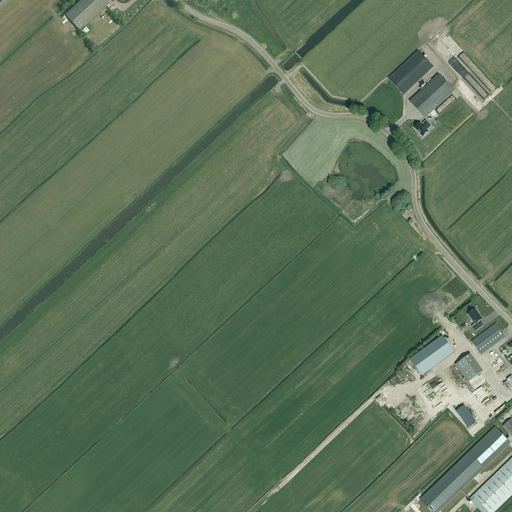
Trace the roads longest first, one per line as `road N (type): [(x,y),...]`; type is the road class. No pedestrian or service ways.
road 1 (tertiary): [(511,323),(423,226),(410,163),(391,136),(368,119),(310,108),(252,42),(176,0)]
road 2 (track): [(511,120),(433,35),(360,102),(332,96),(302,63),(276,87)]
